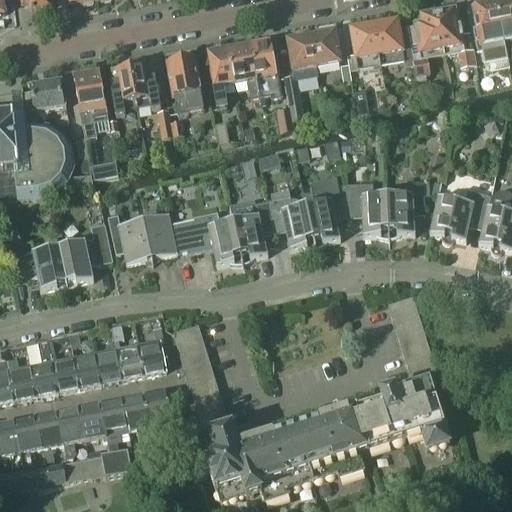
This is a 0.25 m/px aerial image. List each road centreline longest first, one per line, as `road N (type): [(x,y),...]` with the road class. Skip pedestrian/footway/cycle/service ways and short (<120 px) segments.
road 1 (residential): [(0,336),(130,309),(221,304),(385,276),(511,296)]
road 2 (residential): [(0,53),(339,0)]
road 3 (residential): [(0,416),(174,384)]
